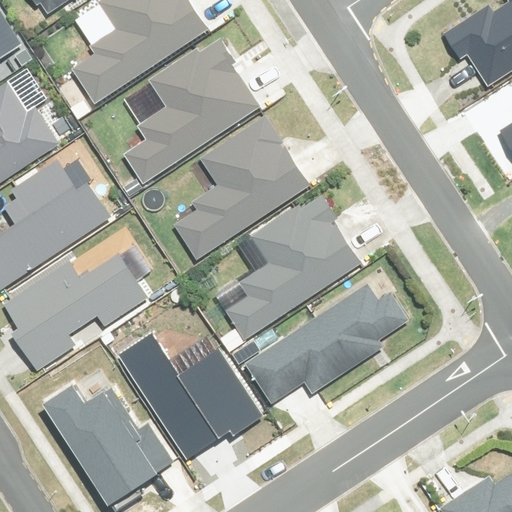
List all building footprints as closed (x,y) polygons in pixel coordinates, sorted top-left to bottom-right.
[(35,0),(44,14),(65,0),(35,0)] [(205,30),(185,0),(103,0),(126,35),(72,70),(93,102),(205,30)] [(484,10),(445,34),(462,61),(469,57),(486,85),(511,68),(511,0),(507,0),(510,4),(489,17),(484,10)] [(0,13),(0,59),(21,46),(0,13)] [(124,154),(143,183),(258,109),(218,47),(203,56),(199,49),(150,80),(169,109),(142,127),(149,138),(124,154)] [(30,118),(9,86),(0,91),(0,184),(60,146),(38,113),(30,118)] [(307,187),(264,121),(203,161),(219,186),(193,203),(198,211),(175,226),(196,258),(307,187)] [(511,127),(499,135),(511,156),(511,127)] [(0,236),(0,289),(108,220),(68,159),(14,194),(17,200),(5,208),(17,226),(0,236)] [(227,309),(244,335),(356,262),(315,200),(239,249),(254,272),(240,282),(249,295),(227,309)] [(22,326),(13,332),(37,369),(73,346),(66,335),(97,314),(105,326),(145,299),(118,258),(80,282),(70,266),(9,305),(22,326)] [(367,287),(248,364),(272,401),(292,387),(294,390),(310,379),(316,389),(382,346),(378,339),(405,322),(388,295),(377,302),(367,287)] [(154,336),(122,356),(191,463),(263,417),(219,349),(179,375),(154,336)] [(74,385),(44,404),(108,503),(171,463),(146,425),(135,432),(108,391),(87,405),(74,385)] [(502,474),(442,511),(511,511),(511,477),(506,481),(502,474)]
